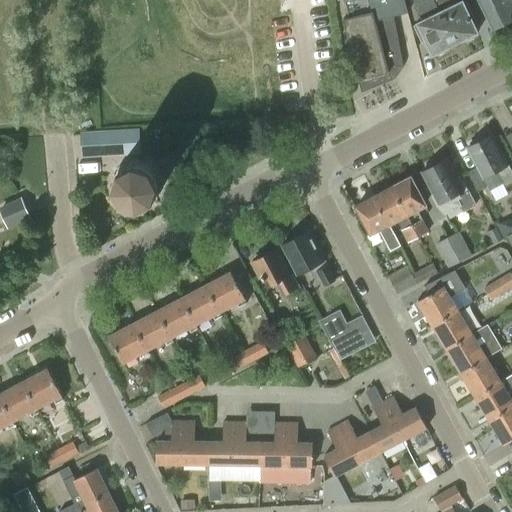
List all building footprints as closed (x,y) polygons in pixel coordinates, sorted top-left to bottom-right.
[(343,0),(349,19),(343,20),(362,91),(392,76),(400,66),(393,17),(407,13),(403,0),(343,0)] [(455,44),(433,0),(412,0),(416,5),(414,6),(422,22),(413,26),(422,43),(425,41),(432,56),(435,54),(439,55),(443,53),(445,49),(455,44)] [(433,0),(455,44),(465,40),(469,41),(473,39),(474,35),(477,33),(470,19),(474,17),(465,0),(457,5),(454,0),(433,0)] [(511,1),(510,0),(477,0),(492,29),(511,19),(511,11),(508,3),(511,1)] [(140,154),(139,128),(103,131),(105,157),(140,154)] [(501,155),(492,137),(469,149),(479,168),(468,174),(477,192),(489,186),(484,177),(496,171),(504,187),(511,183),(511,171),(503,154),(501,155)] [(119,166),(113,184),(123,201),(140,207),(157,198),(163,180),(154,163),(136,157),(119,166)] [(462,177),(458,179),(448,160),(423,173),(439,205),(441,204),(446,214),(461,206),(464,211),(476,205),(462,177)] [(411,179),(391,189),(417,238),(429,232),(417,210),(425,205),(411,179)] [(391,189),(375,197),(393,231),(389,224),(396,221),(408,243),(417,238),(391,189)] [(393,231),(375,197),(357,207),(371,234),(379,230),(390,251),(401,246),(393,231)] [(2,210),(9,227),(29,218),(22,201),(2,210)] [(511,232),(511,219),(509,214),(494,222),(502,237),(511,232)] [(496,228),(487,232),(493,244),(502,239),(496,228)] [(459,231),(446,238),(459,262),(472,255),(459,231)] [(317,284),(322,281),(324,286),(335,281),(317,246),(316,247),(309,232),(283,246),(299,275),(309,270),(317,284)] [(459,262),(446,238),(435,244),(448,268),(459,262)] [(275,250),(252,262),(261,278),(264,276),(270,287),(279,283),(285,294),(295,289),(290,278),(290,277),(275,250)] [(411,274),(393,285),(398,294),(438,274),(432,264),(411,275),(411,274)] [(389,277),(393,285),(411,274),(408,267),(389,277)] [(232,273),(207,286),(221,311),(245,299),(232,273)] [(504,276),(491,284),(498,296),(511,288),(504,276)] [(498,296),(491,284),(484,288),(491,300),(498,296)] [(207,286),(183,299),(196,324),(221,311),(207,286)] [(418,302),(433,327),(459,311),(444,287),(418,302)] [(183,299),(159,311),(172,337),(196,324),(183,299)] [(159,311),(134,324),(148,350),(172,337),(159,311)] [(433,327),(447,350),(488,326),(487,324),(472,334),(459,311),(433,327)] [(339,323),(324,331),(339,359),(354,351),(339,323)] [(148,350),(134,324),(110,337),(123,363),(148,350)] [(447,350),(462,374),(487,359),(487,358),(502,349),(488,326),(447,350)] [(305,335),(286,345),(298,367),(316,357),(305,335)] [(263,343),(249,350),(255,361),(269,354),(263,343)] [(255,361),(249,350),(236,357),(241,368),(255,361)] [(462,374),(475,397),(501,382),(487,359),(462,374)] [(48,369),(24,382),(38,408),(62,395),(48,369)] [(200,376),(187,382),(194,394),(206,387),(200,376)] [(24,382),(0,395),(13,421),(38,408),(24,382)] [(187,382),(172,390),(178,402),(194,394),(187,382)] [(475,397),(490,421),(511,407),(511,400),(501,382),(475,397)] [(178,402),(172,390),(158,397),(164,409),(178,402)] [(0,428),(13,421),(0,395),(0,428)] [(394,397),(384,402),(404,440),(427,428),(416,407),(403,414),(394,397)] [(383,425),(370,432),(381,452),(404,440),(384,402),(374,408),(383,425)] [(511,407),(490,421),(504,445),(511,440),(511,407)] [(381,452),(370,432),(358,438),(348,421),(328,432),(337,449),(324,456),(335,477),(381,452)] [(157,464),(209,464),(209,441),(195,441),(195,422),(172,422),(172,441),(157,441),(157,464)] [(223,441),(210,441),(209,464),(261,465),(261,442),(247,442),(247,423),(224,422),(223,441)] [(261,442),(261,465),(313,465),(313,443),(299,443),(299,424),(275,423),(275,442),(261,442)] [(73,442),(59,449),(65,460),(79,453),(73,442)] [(65,460),(59,449),(45,456),(51,468),(65,460)] [(428,481),(439,475),(432,461),(421,466),(428,481)] [(9,474),(16,486),(30,479),(23,467),(9,474)] [(75,480),(87,505),(110,494),(97,469),(75,480)] [(14,494),(20,506),(34,499),(28,487),(14,494)] [(456,487),(454,488),(435,499),(441,511),(451,505),(463,498),(456,487)] [(87,505),(90,511),(118,511),(110,494),(87,505)] [(471,511),(465,499),(456,504),(460,511),(471,511)] [(81,511),(77,502),(68,506),(70,511),(81,511)]
